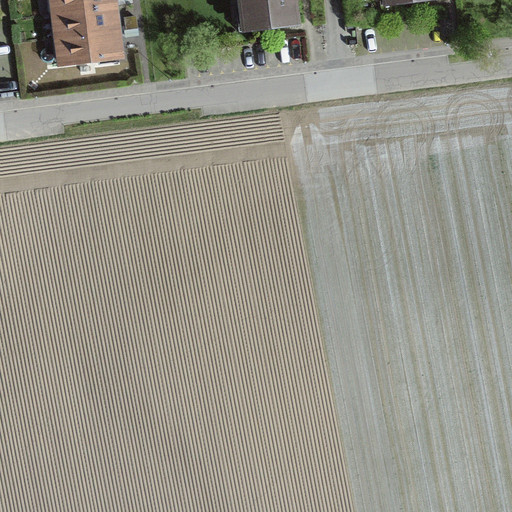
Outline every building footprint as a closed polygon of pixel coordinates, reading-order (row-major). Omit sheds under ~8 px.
[(115,2),(114,0),(56,0),(57,10),(115,2)] [(249,0),(254,38),(311,31),(306,0),(249,0)] [(390,0),(391,11),(452,4),(451,0),(390,0)] [(118,27),(115,2),(57,10),(61,34),(118,27)] [(121,54),(118,27),(61,34),(64,61),(121,54)]
